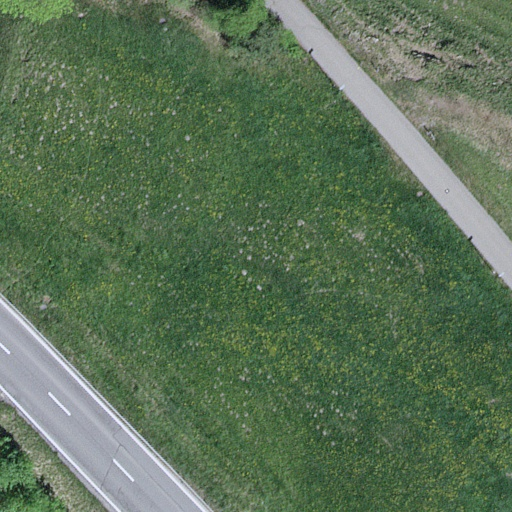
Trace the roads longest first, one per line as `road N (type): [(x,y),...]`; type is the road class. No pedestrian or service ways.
road 1 (track): [(280,0),(511,265)]
road 2 (primary): [(162,511),(0,345)]
